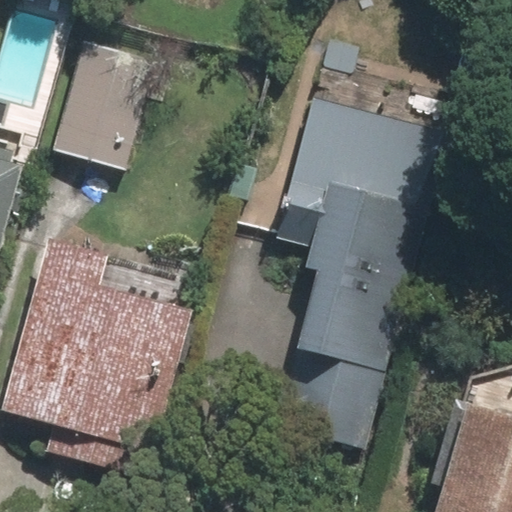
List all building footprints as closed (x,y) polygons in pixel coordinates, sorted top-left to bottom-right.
[(161,51),(88,31),(57,146),(130,166),(161,51)] [(457,123),(316,89),(291,195),(324,203),(308,269),(325,273),(289,421),(381,443),(457,123)] [(0,278),(32,160),(0,151),(0,278)] [(212,266),(62,223),(10,404),(159,447),(212,266)] [(511,511),(511,355),(487,348),(449,476),(457,478),(447,511),(511,511)]
